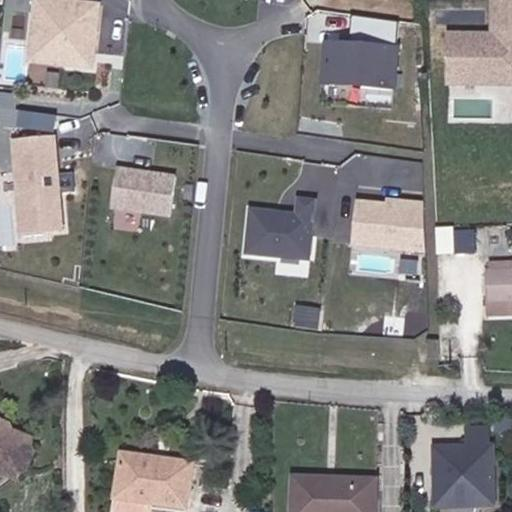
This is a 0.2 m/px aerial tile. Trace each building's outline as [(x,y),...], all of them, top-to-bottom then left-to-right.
[(34,0),(30,64),(99,69),(103,0),(34,0)] [(448,28),(446,83),(511,85),(511,0),(493,0),(492,30),(448,28)] [(324,38),(321,82),(399,88),(402,44),(324,38)] [(3,125),(18,126),(19,106),(5,105),(3,125)] [(61,133),(14,137),(21,234),(68,231),(61,133)] [(116,166),(112,210),(179,215),(182,172),(116,166)] [(296,209),(249,205),(245,254),(314,260),(319,196),(297,194),(296,209)] [(354,197),(352,248),(429,250),(431,199),(354,197)] [(473,256),(474,233),(437,234),(437,259),(473,256)] [(481,274),(475,277),(475,301),(481,301),(511,299),(511,265),(481,268),(481,274)] [(483,312),(511,309),(511,299),(481,301),(483,312)] [(0,470),(22,479),(26,470),(32,472),(41,450),(34,446),(38,438),(0,416),(0,470)] [(433,442),(433,508),(497,508),(497,423),(468,423),(468,442),(433,442)] [(170,501),(168,456),(130,450),(122,511),(125,511),(159,511),(161,500),(170,501)] [(196,505),(204,460),(168,456),(170,501),(196,505)] [(292,481),(291,511),(375,511),(375,481),(292,481)]
